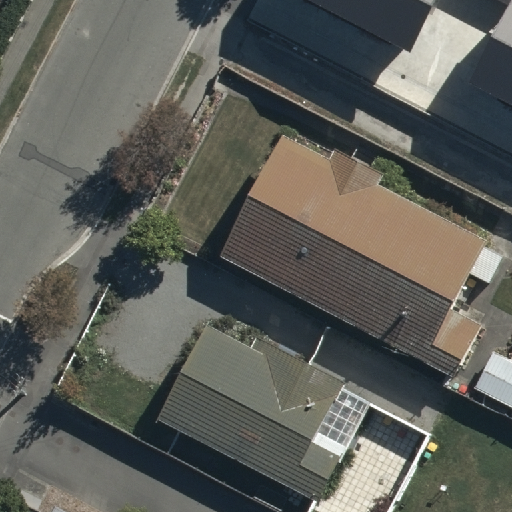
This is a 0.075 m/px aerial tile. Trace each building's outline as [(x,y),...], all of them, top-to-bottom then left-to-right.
[(312,0),(409,50),(434,0),(312,0)] [(511,3),(472,81),(511,101),(511,3)] [(448,306),(482,240),(384,190),(392,175),(325,141),(317,156),(283,138),(220,260),(453,378),(482,323),(448,306)] [(218,324),(166,424),(327,508),(350,464),(320,448),(349,392),(218,324)] [(511,359),(496,351),(476,388),(511,409),(511,359)] [(74,511),(49,499),(42,511),(74,511)]
